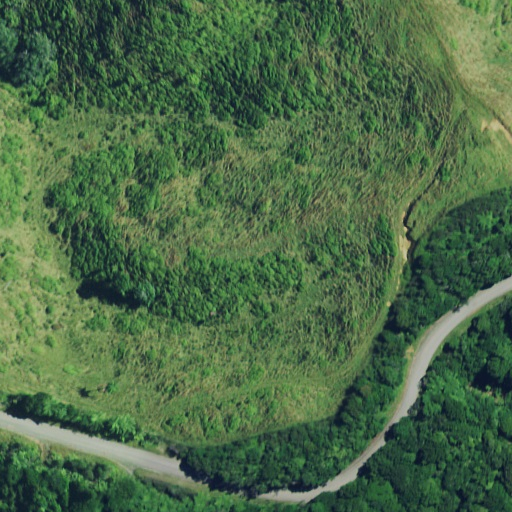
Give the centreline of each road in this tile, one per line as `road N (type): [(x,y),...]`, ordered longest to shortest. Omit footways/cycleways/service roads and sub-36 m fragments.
road 1 (unclassified): [(291,511),(333,505),(382,463),(428,350),(511,288)]
road 2 (unclassified): [(0,433),(220,511)]
